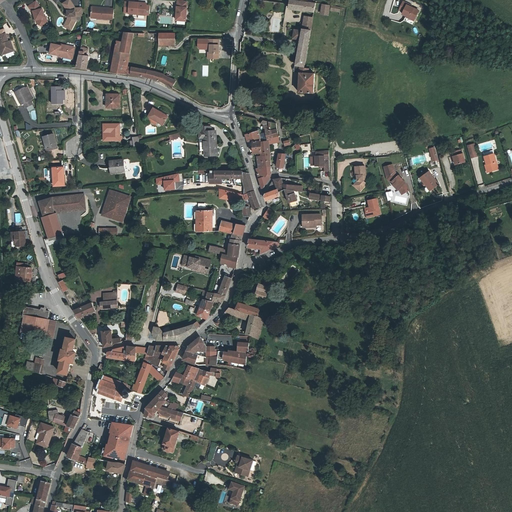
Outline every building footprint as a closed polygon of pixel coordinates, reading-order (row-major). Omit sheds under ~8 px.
[(67,19),(64,24),(71,28),(75,21),(75,16),(82,16),(82,8),(75,8),(68,0),(62,4),(67,11),(67,19)] [(316,13),(317,8),(317,5),(308,4),(298,2),(295,1),(293,1),(292,9),(316,13)] [(403,1),(399,10),(403,12),(401,15),(414,21),(419,10),(410,6),(411,5),(403,1)] [(36,3),(28,8),(31,13),(32,13),(35,22),(37,22),(38,27),(41,29),(48,27),(46,19),(44,20),(42,10),(41,11),(40,9),(36,3)] [(129,3),(129,4),(124,4),(123,14),(128,14),(128,15),(136,16),(145,17),(145,7),(137,6),(137,4),(129,3)] [(187,4),(177,3),(175,23),(185,23),(187,4)] [(332,8),(317,5),(317,8),(324,9),(323,16),(330,17),(332,8)] [(95,16),(95,19),(112,21),(113,10),(101,8),(100,10),(91,9),(90,16),(95,16)] [(313,32),(303,30),(303,32),(292,31),(290,40),(303,42),(299,68),(304,69),(300,94),(315,96),(318,76),(311,75),(312,71),(308,71),(313,32)] [(14,52),(12,44),(9,45),(8,43),(6,35),(3,35),(2,31),(0,31),(0,50),(2,56),(14,52)] [(123,34),(122,42),(119,55),(126,57),(123,74),(129,75),(148,78),(155,79),(174,89),(176,82),(170,79),(171,78),(168,77),(168,78),(157,73),(142,69),(132,68),(126,67),(131,34),(123,34)] [(158,35),(158,45),(172,46),(173,35),(158,35)] [(204,39),(205,49),(206,48),(206,58),(215,58),(215,39),(204,39)] [(110,72),(123,74),(126,57),(119,55),(122,42),(116,41),(115,47),(114,47),(113,50),(114,50),(110,72)] [(60,47),(51,45),(48,55),(58,57),(59,56),(72,58),(74,48),(60,45),(60,47)] [(86,70),(87,56),(83,55),(83,52),(79,51),(76,68),(86,70)] [(64,105),(63,100),(63,91),(63,87),(52,87),(53,105),(64,105)] [(33,105),(30,101),(28,98),(32,96),(27,88),(24,89),(23,89),(14,94),(21,107),(24,105),(26,109),(32,106),(33,105)] [(120,97),(109,97),(109,104),(106,104),(106,110),(119,111),(120,97)] [(159,105),(152,113),(165,123),(171,116),(159,105)] [(120,140),(120,136),(120,123),(103,124),(104,132),(104,136),(107,136),(108,139),(112,139),(112,140),(120,140)] [(276,125),(269,123),(271,131),(267,132),(268,134),(269,140),(280,138),(276,125)] [(202,132),(203,132),(204,136),(205,143),(206,156),(217,155),(215,130),(211,131),(211,126),(201,126),(202,132)] [(249,143),(253,142),(261,141),(259,131),(247,135),(249,143)] [(54,134),(44,137),(49,152),(59,149),(54,134)] [(263,156),(262,156),(262,162),(271,161),(269,145),(278,145),(280,138),(269,140),(261,141),(262,152),(263,156)] [(251,154),(262,152),(261,141),(253,142),(254,151),(250,152),(251,154)] [(474,143),(467,145),(471,158),(478,156),(474,143)] [(429,149),(432,161),(438,160),(434,147),(429,149)] [(453,158),(454,161),(455,166),(465,164),(462,155),(460,155),(459,152),(450,154),(451,158),(453,158)] [(278,168),(287,169),(288,159),(286,159),(287,153),(280,154),(278,164),(278,168)] [(486,165),(488,172),(497,169),(493,154),(484,157),(486,165)] [(330,170),(331,159),(326,159),(326,155),(316,155),(316,165),(321,165),(325,165),(325,167),(325,170),(330,170)] [(271,161),(262,162),(262,156),(259,157),(261,168),(271,167),(271,161)] [(123,160),(112,161),(113,169),(111,170),(111,174),(125,172),(123,160)] [(385,167),(388,179),(393,175),(394,173),(393,166),(385,167)] [(271,167),(261,168),(258,169),(260,178),(260,179),(262,190),(265,190),(272,175),(271,167)] [(358,180),(354,185),(361,191),(366,184),(363,182),(365,180),(364,175),(365,175),(364,167),(355,167),(355,176),(358,176),(358,180)] [(65,169),(54,170),(56,187),(66,187),(65,169)] [(210,170),(210,173),(210,182),(222,183),(222,178),(243,179),(245,189),(253,187),(248,173),(240,171),(233,170),(210,170)] [(431,190),(439,184),(429,171),(420,178),(425,185),(426,184),(431,190)] [(175,189),(174,182),(179,181),(179,174),(156,179),(157,184),(164,184),(165,190),(175,189)] [(399,190),(399,191),(401,196),(409,192),(405,185),(398,177),(396,178),(393,175),(388,179),(391,183),(392,182),(394,184),(393,185),(396,189),(397,188),(399,190)] [(280,193),(286,190),(295,191),(299,191),(300,186),(285,184),(283,178),(281,178),(276,180),(280,193)] [(243,194),(219,188),(219,195),(242,201),(243,194)] [(123,222),(131,195),(108,189),(100,215),(123,222)] [(297,201),(295,191),(286,190),(289,203),(297,201)] [(259,206),(254,191),(246,193),(246,197),(250,197),(254,207),(259,206)] [(281,198),(280,193),(278,193),(273,195),(268,196),(268,202),(281,198)] [(57,214),(82,211),(81,196),(54,199),(41,203),(52,236),(64,237),(57,214)] [(376,200),(368,202),(370,209),(370,211),(366,212),(368,219),(380,216),(376,200)] [(269,209),(262,218),(267,222),(274,213),(269,209)] [(213,210),(198,211),(198,232),(213,231),(213,210)] [(304,222),(304,227),(314,226),(314,224),(316,224),(321,224),(320,214),(302,215),(302,221),(304,222)] [(234,233),(237,223),(221,220),(220,230),(234,233)] [(234,233),(235,233),(243,234),(245,226),(246,225),(237,223),(234,233)] [(26,231),(19,232),(21,246),(28,245),(26,231)] [(247,248),(261,248),(260,254),(278,248),(278,242),(248,239),(247,248)] [(232,243),(231,250),(230,255),(239,257),(241,243),(232,243)] [(239,257),(230,255),(223,253),(222,261),(228,263),(228,264),(237,267),(237,265),(239,257)] [(193,268),(198,269),(197,272),(207,274),(208,269),(205,269),(206,266),(210,267),(212,258),(200,255),(200,259),(195,258),(196,257),(185,254),(183,262),(189,264),(188,267),(193,268)] [(24,267),(30,267),(30,264),(20,263),(18,280),(23,280),(24,267)] [(35,268),(30,267),(24,267),(23,280),(34,281),(35,268)] [(220,291),(219,294),(226,295),(227,293),(231,283),(233,279),(226,275),(220,291)] [(60,282),(65,292),(69,290),(64,280),(60,282)] [(265,283),(263,288),(260,288),(256,300),(266,303),(271,285),(265,283)] [(179,284),(177,291),(184,294),(186,286),(179,284)] [(207,300),(213,302),(214,300),(216,293),(210,292),(209,295),(207,300)] [(223,302),(226,295),(219,294),(216,293),(214,300),(223,302)] [(201,307),(210,310),(213,302),(207,300),(204,299),(201,307)] [(254,315),(267,320),(269,316),(263,314),(264,309),(243,302),(240,310),(247,312),(254,315)] [(80,319),(96,312),(92,303),(74,311),(80,319)] [(25,313),(47,319),(47,317),(49,311),(26,307),(25,313)] [(207,319),(210,310),(201,307),(198,315),(207,319)] [(245,319),(247,312),(240,310),(232,308),(226,314),(245,319)] [(254,315),(247,312),(245,319),(252,321),(254,315)] [(21,332),(46,337),(49,321),(49,319),(47,319),(25,313),(21,332)] [(262,340),(267,320),(254,315),(252,321),(249,335),(251,336),(253,336),(257,339),(262,340)] [(49,321),(46,337),(52,338),(56,322),(49,321)] [(201,322),(192,327),(194,331),(202,324),(201,322)] [(176,342),(194,331),(192,327),(176,330),(166,333),(166,341),(176,342)] [(166,341),(166,333),(160,328),(156,328),(153,335),(157,339),(160,341),(166,341)] [(122,343),(121,339),(113,339),(112,331),(103,332),(104,348),(104,349),(106,348),(113,346),(113,345),(122,343)] [(249,351),(249,336),(242,336),(242,341),(240,341),(240,351),(245,351),(249,351)] [(61,360),(58,372),(68,374),(71,362),(74,362),(76,352),(73,351),(76,339),(66,337),(63,349),(61,349),(59,359),(61,360)] [(191,347),(188,353),(199,355),(207,357),(211,357),(219,358),(219,352),(218,352),(215,352),(207,351),(208,347),(202,338),(195,343),(191,347)] [(137,353),(148,355),(150,347),(137,347),(127,347),(119,350),(119,349),(113,351),(113,352),(107,354),(106,357),(135,361),(137,353)] [(150,347),(148,355),(154,357),(164,361),(170,347),(150,347)] [(175,347),(170,347),(164,361),(154,357),(152,365),(160,367),(161,363),(167,365),(165,371),(170,373),(172,370),(182,349),(182,348),(181,347),(180,347),(179,347),(175,347)] [(246,352),(245,352),(240,352),(233,352),(233,353),(229,353),(219,352),(219,358),(218,366),(222,366),(244,370),(245,366),(246,352)] [(199,355),(188,353),(184,360),(197,365),(199,355)] [(148,355),(146,359),(145,358),(143,362),(145,363),(152,366),(152,365),(154,357),(148,355)] [(25,368),(38,372),(41,358),(35,357),(33,362),(27,360),(25,368)] [(211,357),(211,366),(218,366),(219,358),(211,357)] [(150,373),(152,366),(145,363),(144,365),(138,380),(137,380),(137,382),(137,383),(137,387),(135,386),(133,391),(141,394),(150,373)] [(165,379),(152,366),(150,373),(161,383),(165,379)] [(192,380),(196,381),(199,375),(201,375),(203,371),(189,366),(184,376),(192,380)] [(211,374),(210,376),(216,377),(219,369),(213,368),(211,374)] [(182,378),(181,381),(189,385),(188,388),(194,390),(197,383),(197,382),(196,381),(192,380),(184,376),(176,373),(174,376),(182,378)] [(205,386),(209,378),(201,375),(199,375),(196,381),(197,382),(197,383),(205,386)] [(99,388),(97,393),(99,394),(113,399),(119,401),(121,396),(126,398),(127,398),(129,392),(126,391),(128,388),(102,378),(101,382),(99,381),(96,388),(99,388)] [(190,398),(194,390),(188,388),(187,391),(185,396),(190,398)] [(154,402),(153,403),(164,407),(181,412),(184,413),(185,407),(186,408),(187,404),(178,402),(178,405),(168,403),(169,402),(167,401),(166,400),(169,395),(163,391),(154,402)] [(152,419),(160,411),(164,407),(153,403),(148,409),(146,417),(152,419)] [(181,412),(164,407),(160,411),(165,415),(179,419),(181,412)] [(29,418),(6,411),(2,425),(8,427),(8,425),(12,426),(18,428),(19,425),(26,427),(29,418)] [(53,421),(73,428),(74,428),(78,422),(79,417),(80,416),(72,414),(71,414),(70,417),(56,414),(53,421)] [(134,425),(113,422),(105,456),(114,458),(118,458),(124,460),(134,425)] [(36,441),(35,444),(46,447),(52,428),(39,424),(34,440),(36,441)] [(180,431),(170,428),(165,443),(167,444),(165,449),(165,450),(170,452),(172,447),(175,448),(180,431)] [(68,457),(77,461),(82,448),(86,438),(88,433),(82,429),(81,431),(68,457)] [(199,437),(183,432),(181,436),(190,439),(190,438),(197,441),(199,437)] [(15,439),(0,438),(0,446),(3,447),(3,448),(11,449),(11,447),(15,448),(15,439)] [(236,462),(239,463),(238,467),(240,467),(238,473),(248,476),(253,460),(238,455),(236,462)] [(96,460),(92,459),(89,458),(88,461),(87,465),(94,468),(96,460)] [(123,473),(125,465),(121,464),(110,462),(109,470),(123,473)] [(134,462),(132,471),(147,475),(157,478),(158,477),(168,480),(170,473),(134,462)] [(144,485),(147,475),(132,471),(130,479),(129,481),(144,485)] [(178,475),(170,473),(168,480),(175,482),(176,482),(178,475)] [(156,482),(157,478),(147,475),(144,485),(154,488),(155,488),(156,482)] [(168,480),(158,477),(157,478),(156,482),(173,487),(175,482),(168,480)] [(6,505),(12,506),(14,498),(9,497),(10,492),(15,493),(17,481),(8,479),(7,488),(4,488),(4,490),(0,488),(0,497),(7,499),(6,505)] [(41,482),(37,497),(37,499),(45,501),(47,494),(49,483),(41,482)] [(232,483),(230,490),(234,491),(230,504),(237,507),(245,488),(232,483)] [(218,503),(222,504),(226,493),(222,491),(218,503)] [(42,511),(45,501),(37,499),(35,503),(33,511),(42,511)] [(55,511),(57,507),(67,508),(69,508),(70,505),(54,503),(51,511),(55,511)]
